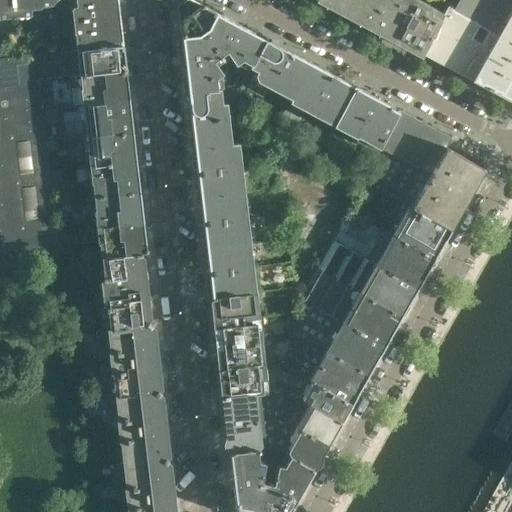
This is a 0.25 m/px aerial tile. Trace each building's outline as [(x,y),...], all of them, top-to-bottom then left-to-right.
[(0,0),(0,11),(12,10),(10,0),(0,0)] [(39,4),(38,0),(10,0),(12,10),(28,8),(28,5),(39,4)] [(118,14),(116,0),(75,0),(76,3),(70,4),(72,20),(118,14)] [(224,47),(236,23),(192,0),(185,0),(182,3),(219,54),(225,50),(224,47)] [(320,0),(343,12),(348,0),(320,0)] [(369,26),(383,0),(348,0),(343,12),(369,26)] [(396,40),(417,0),(383,0),(369,26),(396,40)] [(422,54),(441,19),(428,12),(431,6),(419,0),(417,0),(396,40),(422,54)] [(511,101),(511,0),(450,0),(441,19),(422,54),(471,80),(511,101)] [(219,54),(182,3),(178,6),(184,60),(210,57),(212,60),(219,54)] [(122,45),(118,14),(72,20),(74,36),(80,35),(82,49),(122,45)] [(252,64),(265,39),(236,23),(224,47),(225,50),(235,63),(241,59),(252,64)] [(270,82),(287,51),(265,39),(252,64),(258,67),(255,74),(270,82)] [(0,266),(59,261),(40,110),(48,110),(44,78),(84,73),(125,69),(122,45),(82,49),(33,54),(0,58),(0,138),(0,139),(0,266)] [(292,94),(309,62),(287,51),(270,82),(292,94)] [(214,78),(221,73),(212,60),(210,57),(184,60),(188,92),(215,89),(214,78)] [(312,112),(332,74),(309,62),(292,94),(291,98),(304,105),(303,107),(312,112)] [(132,130),(125,69),(84,73),(85,88),(80,89),(84,122),(89,121),(91,134),(132,130)] [(336,121),(354,86),(332,74),(312,112),(322,117),(323,115),(336,121)] [(358,133),(376,98),(354,86),(336,121),(358,133)] [(225,142),(222,115),(219,88),(215,89),(188,92),(194,146),(225,142)] [(378,147),(398,109),(376,98),(358,133),(356,136),(378,147)] [(484,169),(445,147),(451,137),(398,109),(378,147),(360,180),(365,183),(367,179),(412,206),(450,228),(484,169)] [(138,189),(132,130),(91,134),(92,148),(87,148),(91,181),(96,180),(98,194),(138,189)] [(241,175),(240,165),(239,155),(233,155),(232,142),(225,142),(194,146),(200,195),(238,191),(236,175),(241,175)] [(145,250),(142,219),(138,189),(98,194),(99,207),(94,208),(98,241),(103,240),(105,255),(140,250),(145,250)] [(247,226),(246,216),(245,206),(239,206),(238,191),(200,195),(205,246),(244,242),(242,227),(247,226)] [(433,258),(450,228),(412,206),(395,236),(433,258)] [(417,286),(433,258),(395,236),(378,264),(417,286)] [(252,266),(292,262),(289,237),(244,242),(205,246),(211,296),(249,291),(247,276),(253,275),(252,266)] [(378,264),(347,246),(334,239),(318,268),(400,315),(417,286),(378,264)] [(145,270),(143,268),(142,268),(140,250),(105,255),(101,255),(104,275),(100,275),(101,289),(140,284),(143,280),(143,278),(144,278),(146,275),(145,270)] [(400,315),(318,268),(306,289),(304,301),(315,303),(346,321),(384,343),(400,315)] [(85,291),(84,283),(72,284),(73,292),(85,291)] [(140,291),(140,284),(101,289),(102,296),(140,291)] [(148,323),(146,307),(147,307),(149,304),(149,298),(146,296),(145,296),(145,295),(144,295),(141,292),(140,291),(102,296),(104,310),(109,309),(111,327),(148,323)] [(259,327),(258,316),(257,306),(251,307),(249,291),(211,296),(217,346),(255,341),(253,327),(259,327)] [(307,338),(315,303),(304,301),(296,336),(307,338)] [(367,373),(384,343),(346,321),(329,351),(367,373)] [(90,330),(89,322),(77,323),(78,331),(90,330)] [(159,389),(155,354),(151,322),(148,323),(111,327),(114,350),(110,350),(113,372),(117,371),(119,394),(159,389)] [(367,373),(329,351),(307,338),(296,336),(290,367),(313,379),(351,401),(367,373)] [(265,375),(264,365),(262,355),(257,355),(255,341),(217,346),(223,395),(261,391),(259,376),(265,375)] [(94,364),(93,356),(81,357),(82,365),(94,364)] [(94,372),(94,364),(82,365),(83,373),(94,372)] [(351,401),(313,379),(303,397),(341,419),(351,401)] [(341,419),(303,397),(286,387),(270,390),(273,418),(280,417),(298,428),(326,444),(341,419)] [(167,457),(162,419),(159,389),(119,394),(122,416),(118,417),(120,437),(124,437),(127,461),(167,457)] [(273,418),(270,390),(261,391),(223,395),(226,424),(257,420),(273,418)] [(258,462),(257,452),(257,450),(260,444),(257,420),(226,424),(233,485),(259,482),(263,463),(258,462)] [(101,430),(100,422),(88,424),(89,431),(101,430)] [(311,471),(326,444),(298,428),(287,449),(287,457),(311,471)] [(102,438),(101,430),(89,431),(90,439),(102,438)] [(173,511),(170,488),(167,457),(127,461),(130,485),(126,485),(127,496),(128,507),(132,507),(132,511),(173,511)] [(296,498),(311,471),(287,457),(282,466),(278,465),(274,486),(296,498)] [(261,511),(267,484),(259,482),(233,485),(236,511),(261,511)] [(287,511),(296,498),(274,486),(267,484),(261,511),(287,511)] [(109,499),(108,491),(96,492),(97,500),(109,499)] [(110,506),(109,499),(97,500),(98,508),(110,506)]
